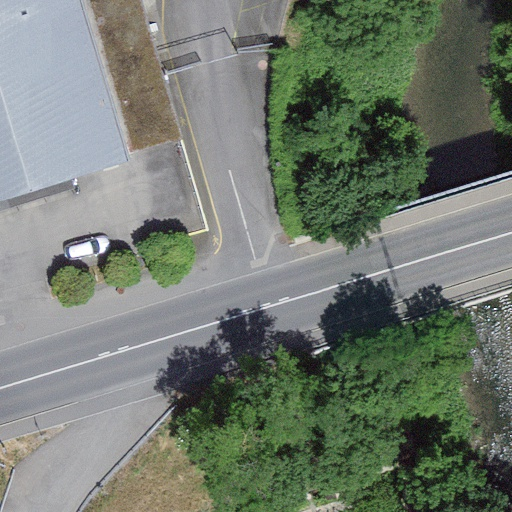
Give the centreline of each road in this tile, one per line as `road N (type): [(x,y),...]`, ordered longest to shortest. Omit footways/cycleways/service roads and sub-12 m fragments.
road 1 (primary): [(511,231),(0,387)]
road 2 (track): [(153,339),(28,489),(25,511)]
